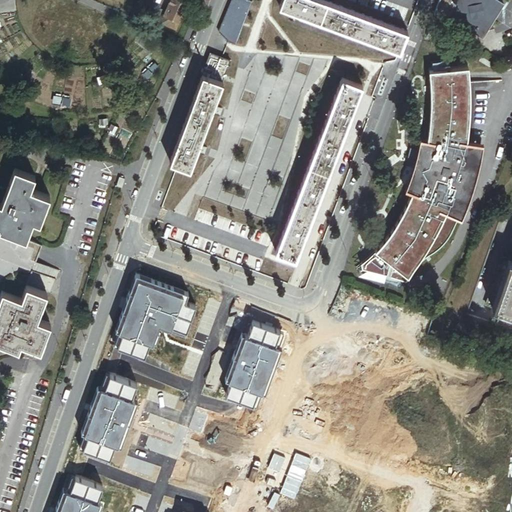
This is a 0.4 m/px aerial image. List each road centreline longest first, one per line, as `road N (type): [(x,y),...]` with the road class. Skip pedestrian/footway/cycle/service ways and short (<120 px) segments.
road 1 (residential): [(427,0),(315,302)]
road 2 (residential): [(126,242),(34,511)]
road 3 (residential): [(219,0),(126,242)]
road 4 (residential): [(315,302),(292,303),(126,242)]
road 5 (residential): [(269,434),(447,499)]
road 6 (residential): [(315,302),(269,434)]
